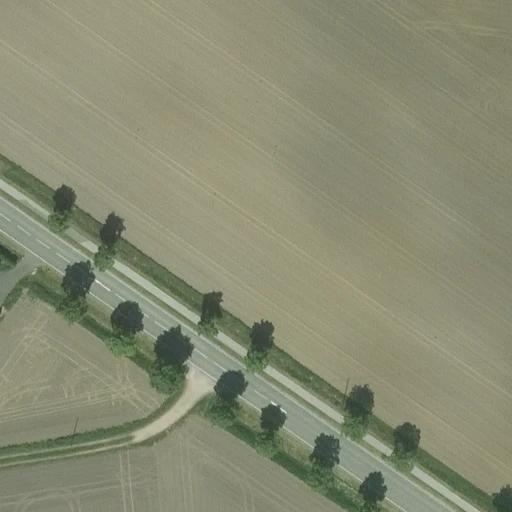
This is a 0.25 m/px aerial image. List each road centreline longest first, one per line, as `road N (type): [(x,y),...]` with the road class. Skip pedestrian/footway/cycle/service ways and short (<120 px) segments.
road 1 (secondary): [(431,511),(0,213)]
road 2 (track): [(214,361),(178,414),(126,439),(0,460)]
